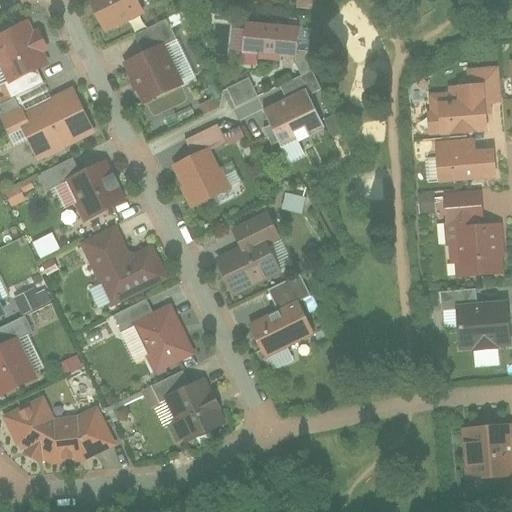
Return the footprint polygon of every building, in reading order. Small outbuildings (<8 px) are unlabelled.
[(88,0),(103,31),(138,14),(131,0),(88,0)] [(19,10),(0,19),(0,74),(40,54),(19,10)] [(124,65),(141,104),(180,87),(163,49),(174,44),(166,24),(133,38),(142,57),(124,65)] [(289,29),(236,27),(235,57),(287,60),(289,29)] [(281,88),(258,100),(276,136),(317,116),(303,86),(313,81),(304,64),(276,78),(281,88)] [(467,94),(427,97),(430,138),(487,134),(485,107),(498,106),(496,69),(465,71),(467,94)] [(225,89),(234,107),(256,97),(247,78),(225,89)] [(18,97),(0,106),(0,125),(1,128),(15,121),(32,155),(86,127),(62,82),(21,103),(18,97)] [(172,170),(191,208),(229,189),(210,152),(226,144),(217,126),(184,143),(193,160),(172,170)] [(438,144),(440,184),(496,181),(495,153),(475,154),(475,142),(438,144)] [(99,152),(60,172),(80,214),(120,194),(99,152)] [(24,203),(22,191),(32,190),(31,181),(2,186),(5,206),(24,203)] [(479,192),(441,195),(443,228),(452,227),(456,279),(504,276),(500,226),(481,227),(479,192)] [(438,194),(417,195),(418,214),(439,213),(438,194)] [(211,250),(228,285),(273,264),(261,238),(272,233),(258,203),(228,217),(238,238),(211,250)] [(113,216),(73,236),(104,298),(166,267),(149,233),(127,244),(113,216)] [(40,258),(58,249),(51,234),(32,243),(40,258)] [(271,300),(243,314),(260,349),(309,325),(294,293),(304,288),(293,266),(261,281),(271,300)] [(117,320),(124,316),(147,363),(186,344),(162,296),(146,303),(141,292),(110,306),(117,320)] [(0,384),(34,368),(14,330),(28,323),(20,305),(0,314),(0,384)] [(504,347),(502,311),(457,313),(460,350),(504,347)] [(157,389),(180,435),(217,416),(194,371),(157,389)] [(37,387),(0,405),(0,415),(11,435),(19,444),(34,452),(47,455),(66,455),(79,452),(110,437),(91,396),(71,405),(48,407),(37,387)] [(510,417),(458,420),(461,471),(508,468),(508,477),(511,476),(511,429),(510,430),(510,417)]
